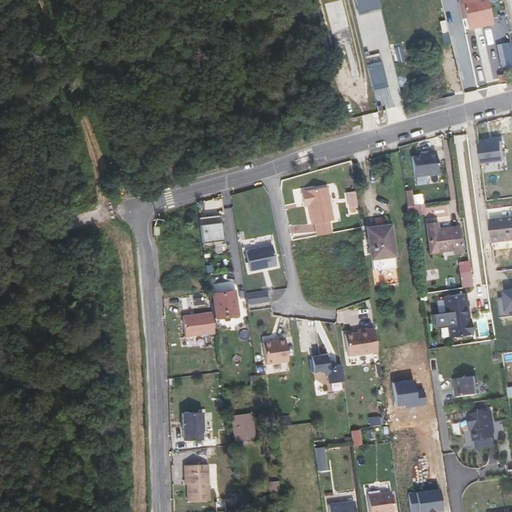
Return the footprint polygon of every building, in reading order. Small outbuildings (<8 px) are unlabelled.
[(487,0),(459,0),(465,31),(493,25),(487,0)] [(377,1),(360,4),(361,11),(378,8),(377,1)] [(369,61),(370,64),(374,82),(379,81),(375,63),(374,60),(369,61)] [(502,142),(480,145),(483,165),(505,162),(502,142)] [(430,157),(414,159),(417,180),(441,176),(438,153),(429,155),(430,157)] [(327,189),(302,194),(304,204),(308,203),(308,208),(312,226),(314,226),(316,234),(331,231),(329,223),(333,222),(327,189)] [(356,194),(348,195),(350,209),(358,208),(356,194)] [(437,219),(436,211),(425,213),(429,242),(442,239),(439,219),(437,219)] [(440,218),(439,219),(442,239),(452,238),(453,242),(461,240),(461,237),(458,217),(458,216),(453,216),(440,218)] [(511,239),(511,219),(511,217),(491,220),(494,242),(511,239)] [(397,265),(391,226),(367,229),(372,269),(397,265)] [(471,274),(467,245),(457,247),(462,275),(471,274)] [(272,247),(245,253),(250,274),(276,268),(272,247)] [(511,289),(505,290),(506,297),(498,298),(501,317),(511,316),(511,289)] [(237,302),(235,291),(215,294),(216,301),(213,301),(216,319),(238,315),(238,314),(244,313),(242,301),(237,302)] [(468,294),(445,297),(446,314),(434,315),(435,329),(449,329),(450,338),(473,334),(468,294)] [(211,313),(183,317),(186,337),(214,333),(211,313)] [(359,335),(345,337),(348,358),(379,354),(376,331),(367,333),(367,331),(359,332),(359,335)] [(276,340),(262,342),(265,363),(287,360),(284,336),(276,337),(276,340)] [(333,368),(328,364),(327,357),(311,359),(314,374),(322,373),(327,378),(328,385),(343,383),(341,367),(333,368)] [(264,396),(269,395),(266,375),(256,376),(257,385),(258,387),(262,386),(264,396)] [(478,394),(476,377),(453,380),(454,388),(457,388),(458,397),(478,394)] [(495,438),(490,411),(469,414),(470,423),(472,423),(475,441),(495,438)] [(203,414),(183,415),(183,434),(185,434),(185,442),(204,441),(203,414)] [(255,436),(252,414),(231,417),(234,439),(255,436)] [(281,426),(290,424),(288,414),(279,415),(281,426)] [(324,449),(315,450),(319,473),(327,472),(324,449)] [(208,466),(185,467),(186,482),(188,481),(188,502),(210,502),(208,466)] [(436,511),(444,510),(441,489),(410,494),(412,511),(436,511)] [(396,511),(393,494),(370,497),(372,511),(396,511)]
